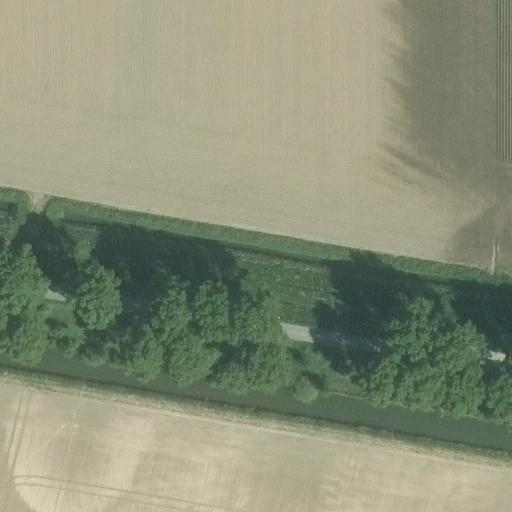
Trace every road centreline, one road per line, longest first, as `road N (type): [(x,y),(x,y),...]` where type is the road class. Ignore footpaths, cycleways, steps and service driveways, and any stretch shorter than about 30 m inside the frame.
road 1 (unclassified): [(0,281),(511,366)]
road 2 (track): [(471,361),(433,341),(0,245)]
